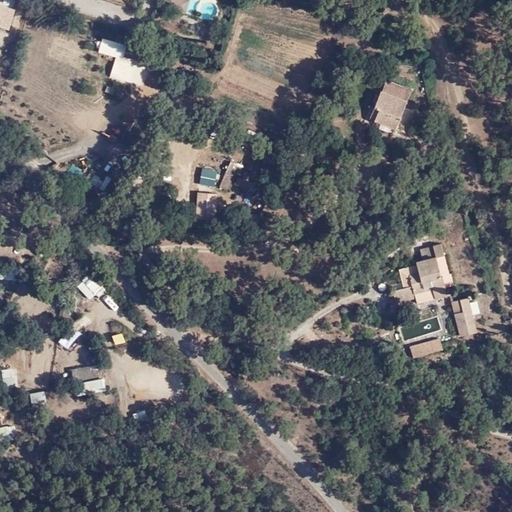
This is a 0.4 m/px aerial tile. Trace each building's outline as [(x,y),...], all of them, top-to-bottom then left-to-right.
[(185,10),(188,1),(184,0),(162,0),(160,8),(183,15),(185,10)] [(16,10),(6,7),(0,5),(0,25),(11,29),(16,10)] [(193,22),(187,21),(183,34),(190,35),(193,22)] [(116,57),(110,77),(126,82),(132,62),(116,57)] [(410,90),(384,81),(369,121),(405,133),(411,113),(403,110),(410,90)] [(186,177),(196,181),(210,152),(198,147),(186,177)] [(210,152),(196,181),(211,188),(226,158),(211,151),(210,152)] [(233,191),(241,164),(229,160),(221,188),(233,191)] [(255,196),(259,184),(240,178),(236,190),(255,196)] [(197,190),(198,220),(218,220),(218,190),(197,190)] [(126,198),(118,195),(116,202),(124,205),(126,198)] [(144,213),(158,217),(160,209),(147,204),(144,213)] [(433,259),(441,256),(437,243),(429,245),(433,259)] [(433,259),(429,245),(417,249),(421,262),(433,259)] [(439,277),(442,288),(451,287),(447,274),(446,275),(441,256),(433,259),(437,278),(439,277)] [(430,291),(432,300),(433,301),(446,298),(442,288),(439,277),(437,278),(433,259),(421,262),(414,263),(417,275),(407,277),(410,288),(390,293),(393,305),(414,300),(412,296),(430,291)] [(0,279),(19,279),(19,264),(0,263),(0,279)] [(77,286),(92,301),(106,287),(91,272),(77,286)] [(415,305),(432,300),(430,291),(412,296),(414,300),(415,305)] [(475,335),(465,299),(450,303),(459,339),(475,335)] [(123,332),(112,335),(115,344),(126,341),(123,332)] [(412,355),(443,352),(442,340),(410,343),(412,355)] [(161,376),(163,369),(148,365),(146,372),(161,376)] [(76,368),(77,375),(97,373),(96,366),(76,368)] [(13,369),(2,370),(4,379),(14,378),(13,369)] [(84,381),(75,382),(77,395),(105,392),(104,378),(84,381)] [(46,392),(30,393),(31,405),(47,404),(46,392)] [(16,425),(6,426),(7,436),(17,435),(16,425)]
